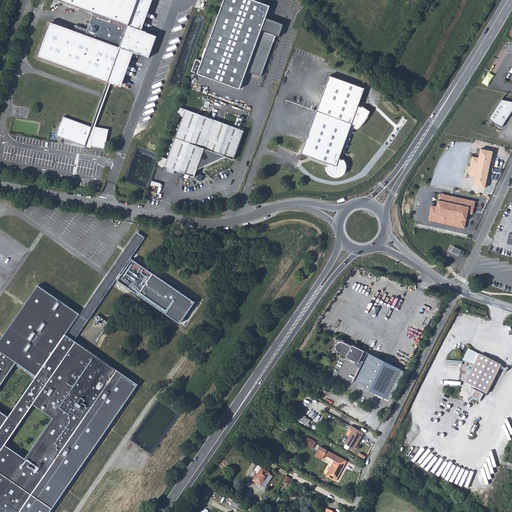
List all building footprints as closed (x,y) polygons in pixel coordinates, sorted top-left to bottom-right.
[(62,0),(84,8),(94,11),(88,29),(85,35),(76,31),(51,22),(38,56),(108,81),(111,82),(119,85),(131,51),(139,54),(139,53),(150,57),(159,34),(141,28),(151,0),(62,0)] [(272,5),(257,0),(224,0),(203,60),(197,58),(192,70),(242,88),(248,71),(262,76),(277,34),(282,36),(286,23),(268,16),(272,5)] [(78,25),(76,31),(85,35),(88,29),(78,25)] [(484,82),(489,85),(494,75),(489,72),(484,82)] [(331,74),(318,109),(353,122),(356,123),(355,126),(358,127),(360,126),(363,124),(366,118),(368,116),(372,109),(363,105),(363,106),(359,104),(366,87),(331,74)] [(111,82),(108,81),(92,126),(90,132),(94,133),(95,126),(111,82)] [(511,113),(511,102),(502,101),(490,120),(503,128),(511,113)] [(186,109),(179,106),(177,113),(184,116),(186,109)] [(169,158),(166,166),(196,176),(198,169),(227,156),(235,159),(245,130),(186,109),(184,116),(169,158)] [(318,109),(302,152),(330,162),(328,166),(327,166),(328,169),(329,171),(331,173),(333,174),(335,175),(338,175),(340,174),(343,174),(345,172),(346,170),(347,167),(347,165),(347,162),(346,160),(345,158),(344,158),(340,157),(353,122),(318,109)] [(63,116),(57,135),(85,145),(86,143),(92,144),(91,145),(105,148),(109,128),(95,126),(94,133),(90,132),(92,126),(63,116)] [(353,122),(340,157),(344,158),(355,126),(356,123),(353,122)] [(486,188),(494,152),(482,149),(480,158),(473,157),(469,175),(476,177),(474,186),(486,188)] [(169,158),(162,156),(159,163),(166,166),(169,158)] [(477,202),(442,194),(439,207),(434,206),(430,220),(466,228),(469,213),(474,215),(477,202)] [(451,251),(461,255),(463,249),(453,246),(451,251)] [(134,259),(119,280),(181,322),(196,301),(134,259)] [(0,511),(49,511),(138,383),(66,335),(78,319),(79,319),(81,315),(38,286),(22,310),(0,341),(0,511)] [(95,321),(106,328),(109,324),(98,316),(95,321)] [(341,340),(339,340),(338,340),(336,340),(335,341),(334,342),(333,343),(332,345),(332,346),(332,347),(332,349),(333,350),(333,352),(334,353),(336,353),(337,352),(335,351),(334,349),(334,348),(334,346),(334,345),(335,343),(337,342),(338,342),(339,342),(340,342),(341,342),(342,340),(341,340)] [(353,364),(359,366),(361,362),(358,360),(362,351),(350,345),(350,346),(341,342),(340,342),(339,342),(338,342),(337,342),(335,343),(334,345),(334,346),(334,348),(334,349),(335,351),(337,352),(345,356),(344,357),(354,362),(353,364)] [(488,358),(469,347),(463,359),(473,365),(466,381),(474,386),(488,358)] [(377,358),(366,352),(361,362),(359,366),(352,380),(385,398),(400,370),(385,362),(377,358)] [(502,365),(488,358),(474,386),(487,393),(502,365)] [(305,416),(298,412),(295,417),(302,422),(305,416)] [(363,431),(350,423),(348,427),(351,429),(344,442),(354,448),(363,431)] [(346,460),(319,447),(317,450),(324,454),(323,455),(334,460),(326,476),(336,481),(346,460)] [(324,454),(317,450),(314,456),(321,460),(323,455),(324,454)] [(271,471),(263,466),(255,480),(263,485),(271,471)]
